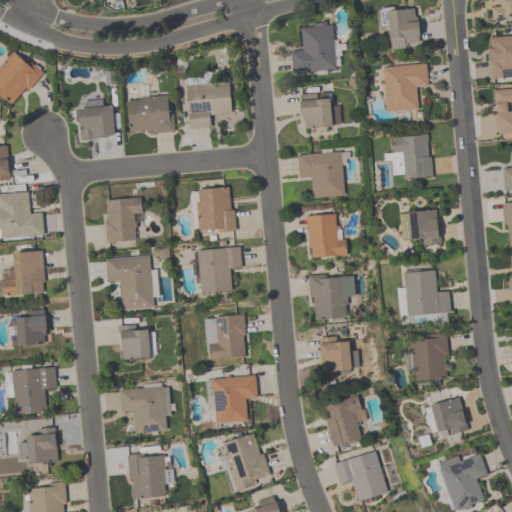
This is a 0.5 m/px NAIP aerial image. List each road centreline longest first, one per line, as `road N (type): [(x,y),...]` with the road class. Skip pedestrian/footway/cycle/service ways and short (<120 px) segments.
road 1 (residential): [(246,0),(303,463),(321,511)]
road 2 (residential): [(451,0),(478,304),(488,377),(511,455)]
road 3 (residential): [(70,173),(97,511)]
road 4 (residential): [(0,10),(102,49),(306,0)]
road 5 (residential): [(235,0),(99,26),(19,0)]
road 6 (residential): [(70,173),(263,155)]
